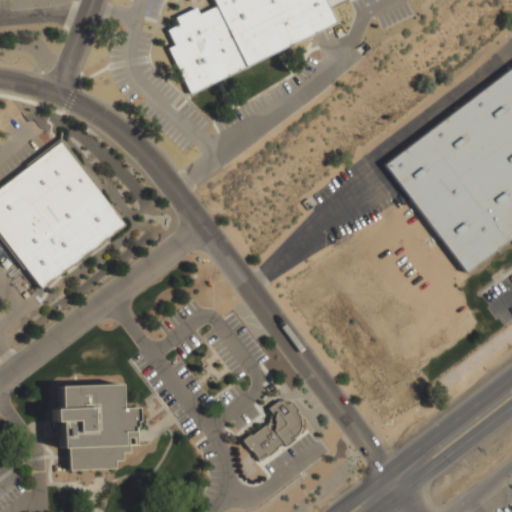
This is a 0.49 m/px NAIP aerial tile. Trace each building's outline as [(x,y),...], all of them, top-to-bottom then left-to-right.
[(186,90),(336,26),(325,0),(212,0),(215,6),(198,13),(196,8),(175,17),(178,24),(167,29),(174,45),(168,47),(186,90)] [(511,64),(380,156),(461,273),(511,238),(511,239),(511,64)] [(0,184),(0,236),(35,288),(122,228),(63,142),(0,184)] [(58,387),(117,385),(118,409),(132,408),(133,437),(127,437),(128,452),(121,452),(121,461),(114,461),(114,468),(67,470),(67,447),(59,448),(58,421),(52,421),(51,409),(58,409),(58,387)] [(241,437),(254,460),(303,433),(284,397),(266,407),(272,420),(241,437)]
